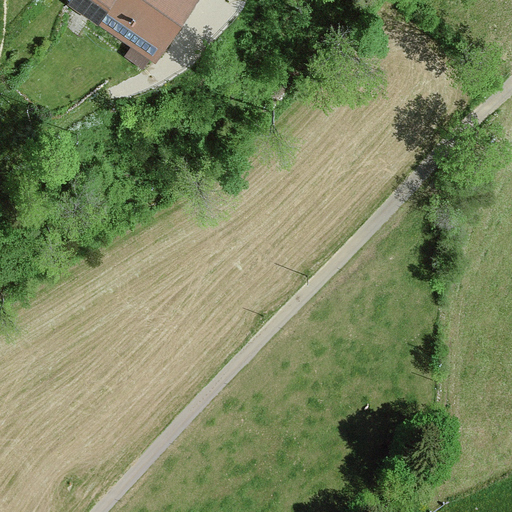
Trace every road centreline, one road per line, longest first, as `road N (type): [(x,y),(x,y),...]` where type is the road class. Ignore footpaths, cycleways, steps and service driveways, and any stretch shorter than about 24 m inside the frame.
road 1 (unclassified): [(99,511),(511,84)]
road 2 (track): [(230,0),(170,68),(0,192)]
